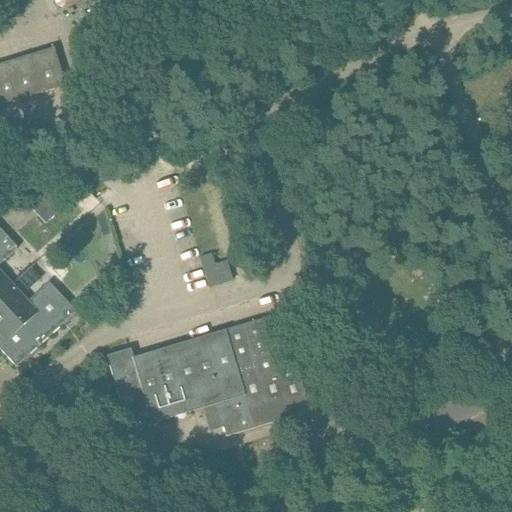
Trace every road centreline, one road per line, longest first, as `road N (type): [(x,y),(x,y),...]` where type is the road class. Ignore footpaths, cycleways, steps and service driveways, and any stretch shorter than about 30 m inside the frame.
road 1 (unclassified): [(511,11),(434,25),(511,244)]
road 2 (unclassified): [(273,511),(264,479),(282,454),(469,411),(511,380)]
